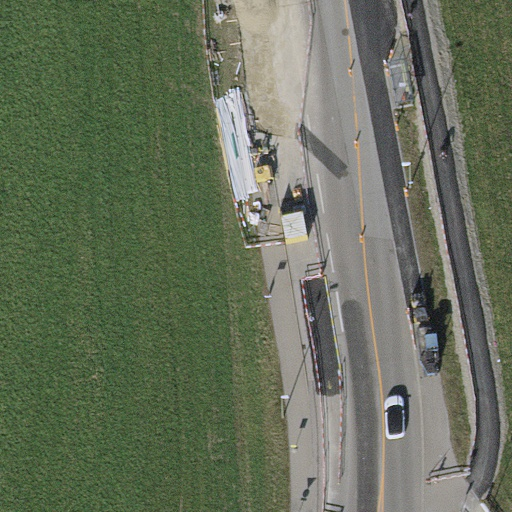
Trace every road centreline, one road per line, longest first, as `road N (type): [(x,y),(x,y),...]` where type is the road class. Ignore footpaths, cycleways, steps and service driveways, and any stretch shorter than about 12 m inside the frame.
road 1 (secondary): [(401,511),(397,409),(379,331),(342,237)]
road 2 (secondary): [(342,237),(334,345),(337,511)]
road 3 (secondary): [(342,237),(305,0)]
